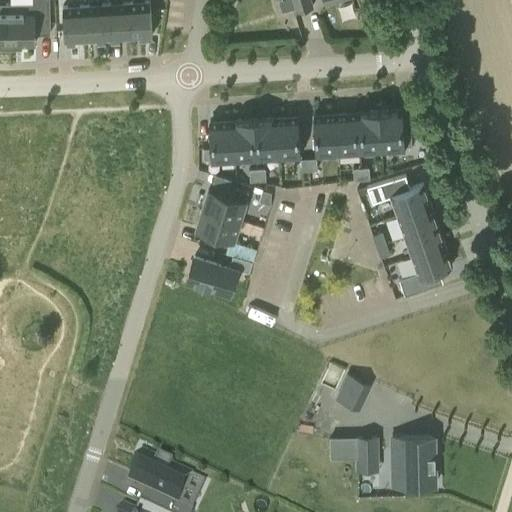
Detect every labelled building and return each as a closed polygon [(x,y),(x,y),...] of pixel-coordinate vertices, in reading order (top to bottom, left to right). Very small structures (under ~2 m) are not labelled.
[(10,3),(11,43),(35,43),(35,33),(50,33),(49,0),(32,0),(33,3),(10,3)] [(128,2),(130,37),(152,35),(150,0),(128,2)] [(230,0),(221,0),(219,16),(224,17),(228,17),(229,7),(230,0)] [(292,0),(296,12),(314,6),(311,0),(292,0)] [(130,37),(128,2),(106,3),(108,38),(130,37)] [(0,43),(11,43),(10,3),(0,3),(0,43)] [(108,38),(106,3),(84,5),(86,39),(108,38)] [(86,39),(84,5),(62,6),(65,41),(86,39)] [(216,40),(224,41),(227,21),(218,20),(216,40)] [(379,109),(381,147),(412,146),(411,133),(403,134),(402,109),(397,110),(397,108),(379,109)] [(361,112),(357,112),(360,149),(381,147),(379,109),(361,111),(361,112)] [(360,149),(357,112),(335,114),(338,150),(360,149)] [(338,150),(335,114),(313,115),(316,152),(338,150)] [(298,116),(276,118),(278,154),(300,153),(298,116)] [(272,117),(254,118),(256,156),(278,154),(276,118),(272,118),(272,117)] [(256,156),(254,118),(236,119),(236,120),(232,121),(234,157),(256,156)] [(234,157),(232,121),(210,122),(211,147),(203,147),(204,159),(234,157)] [(309,169),(308,157),(300,158),(301,170),(309,169)] [(308,157),(309,169),(317,169),(316,157),(308,157)] [(369,166),(361,167),(362,179),(370,178),(369,166)] [(265,167),(257,168),(258,180),(266,179),(265,167)] [(362,179),(361,167),(353,167),(354,179),(362,179)] [(258,180),(257,168),(249,168),(250,180),(258,180)] [(397,214),(430,203),(423,182),(409,187),(405,174),(367,187),(373,203),(391,197),(397,214)] [(208,188),(202,208),(239,219),(248,191),(230,185),(227,194),(208,188)] [(267,190),(262,189),(259,200),(270,203),(271,192),(267,190)] [(430,203),(397,214),(404,235),(437,224),(430,203)] [(239,219),(202,208),(196,227),(215,233),(213,241),(227,245),(229,241),(230,237),(233,238),(239,219)] [(437,224),(404,235),(412,256),(444,244),(437,224)] [(376,245),(385,242),(381,232),(373,235),(376,245)] [(229,241),(227,245),(225,253),(253,262),(257,249),(229,241)] [(388,252),(385,242),(376,245),(380,255),(388,252)] [(444,244),(412,256),(417,272),(399,278),(405,294),(443,281),(438,269),(452,265),(444,244)] [(194,255),(187,278),(229,291),(236,268),(194,255)] [(371,384),(347,372),(335,397),(359,409),(371,384)] [(356,435),(330,436),(330,438),(331,456),(337,456),(356,456),(357,468),(378,468),(377,435),(356,435)] [(393,458),(403,457),(404,485),(435,484),(434,435),(392,436),(393,458)] [(142,455),(130,483),(154,495),(148,507),(158,511),(192,511),(193,511),(178,504),(190,477),(171,469),(172,467),(158,460),(157,462),(142,455)] [(158,511),(148,507),(139,503),(134,511),(125,511),(158,511)]
